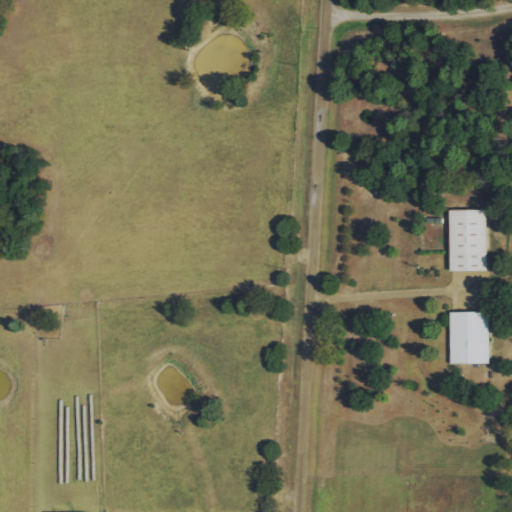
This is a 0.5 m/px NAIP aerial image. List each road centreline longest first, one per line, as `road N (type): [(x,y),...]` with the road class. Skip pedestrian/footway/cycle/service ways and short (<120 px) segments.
road 1 (residential): [(310,511),(339,0)]
road 2 (residential): [(339,11),(422,32),(511,18)]
